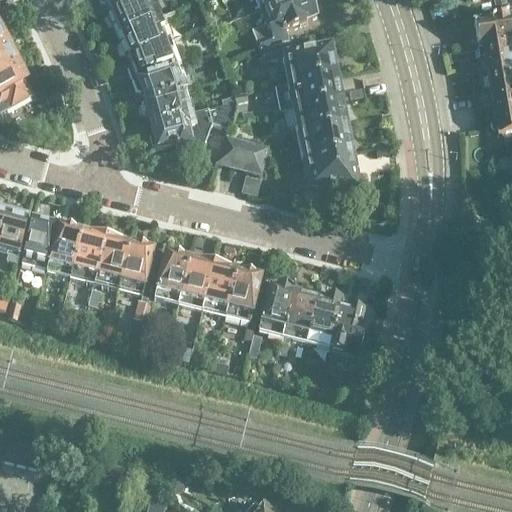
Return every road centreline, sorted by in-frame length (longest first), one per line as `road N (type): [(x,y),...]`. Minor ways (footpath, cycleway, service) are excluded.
road 1 (residential): [(424,267),(95,186)]
road 2 (secondary): [(424,267),(427,153),(407,50),(388,0)]
road 3 (secondary): [(366,511),(424,267)]
road 4 (residential): [(95,186),(101,121),(52,0)]
